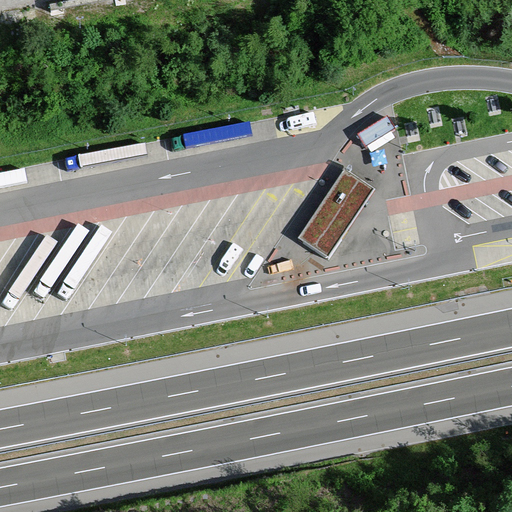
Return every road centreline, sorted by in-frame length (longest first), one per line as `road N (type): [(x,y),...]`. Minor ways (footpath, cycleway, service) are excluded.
road 1 (motorway): [(0,487),(511,386)]
road 2 (motorway): [(511,327),(0,428)]
